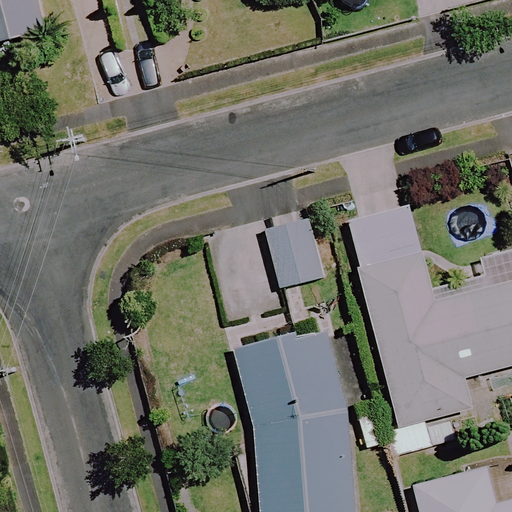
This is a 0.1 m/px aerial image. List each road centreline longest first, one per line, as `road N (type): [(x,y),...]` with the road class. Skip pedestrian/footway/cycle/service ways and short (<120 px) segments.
road 1 (residential): [(511,76),(23,211)]
road 2 (residential): [(104,511),(23,211)]
